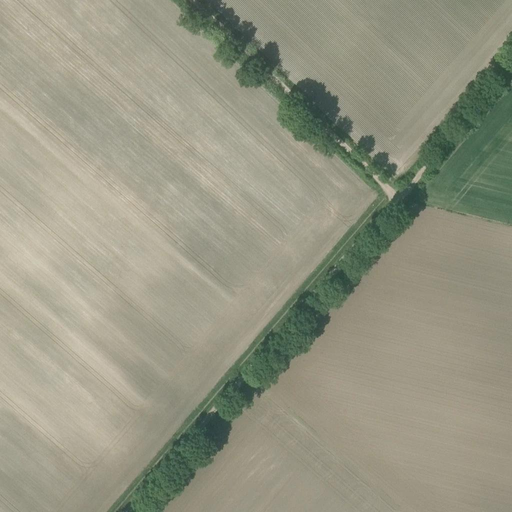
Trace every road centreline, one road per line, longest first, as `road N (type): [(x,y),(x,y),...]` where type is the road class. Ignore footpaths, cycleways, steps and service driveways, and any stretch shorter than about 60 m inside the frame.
road 1 (track): [(398,196),(128,511)]
road 2 (track): [(187,0),(398,196)]
road 3 (track): [(511,65),(398,196)]
